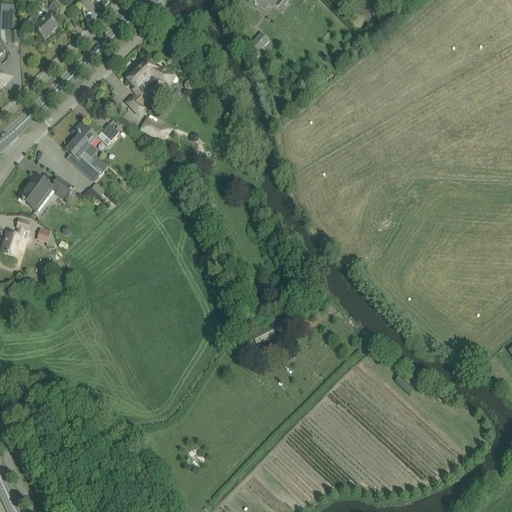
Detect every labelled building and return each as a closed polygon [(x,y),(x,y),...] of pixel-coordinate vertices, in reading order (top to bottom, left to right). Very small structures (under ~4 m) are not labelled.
[(50,0),(54,3),(50,8),(54,12),(35,30),(45,41),(51,35),(50,34),(58,27),(52,21),(58,16),(59,16),(64,11),(63,10),(68,5),(63,0),(50,0)] [(261,34),(250,47),(258,54),(269,42),(261,34)] [(129,106),(136,114),(142,109),(138,105),(147,98),(145,95),(146,95),(148,94),(154,89),(159,84),(170,89),(176,78),(159,69),(156,71),(148,62),(127,82),(135,90),(134,91),(138,98),(129,106)] [(0,88),(12,78),(5,71),(0,66),(0,65),(0,88)] [(101,134),(111,143),(119,134),(109,125),(101,134)] [(97,140),(89,132),(81,126),(75,133),(79,136),(78,136),(80,138),(77,141),(66,152),(67,153),(74,159),(77,162),(91,146),(97,140)] [(163,147),(169,135),(156,127),(149,139),(163,147)] [(73,165),(87,177),(95,184),(109,169),(101,162),(96,158),(100,154),(91,146),(77,162),(74,159),(71,162),(73,165)] [(23,203),(25,205),(25,204),(34,210),(45,196),(47,197),(51,191),(66,201),(74,189),(59,179),(55,186),(51,183),(48,186),(37,178),(30,188),(27,193),(25,191),(24,192),(24,193),(19,200),(23,202),(23,203)] [(96,185),(91,190),(100,199),(105,193),(96,185)] [(15,260),(21,240),(27,241),(30,232),(28,232),(30,225),(20,222),(18,229),(20,229),(17,238),(8,235),(6,239),(7,240),(6,244),(5,244),(1,255),(15,260)] [(55,242),(51,233),(47,245),(46,247),(52,249),(53,249),(55,242)] [(194,238),(200,252),(209,249),(203,235),(194,238)] [(255,291),(250,282),(238,289),(243,298),(255,291)] [(252,337),(257,347),(276,337),(271,328),(252,337)]
